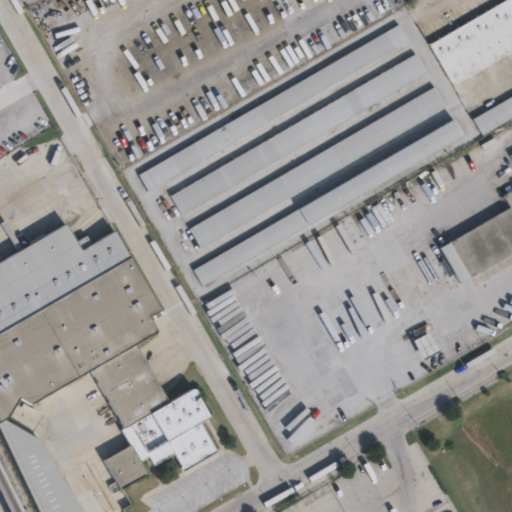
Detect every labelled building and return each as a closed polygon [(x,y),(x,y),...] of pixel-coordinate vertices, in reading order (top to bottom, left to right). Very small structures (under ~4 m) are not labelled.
[(511,0),(503,0),(427,38),(448,81),(511,48),(511,0)] [(409,40),(147,190),(140,175),(399,23),(409,40)] [(424,72),(181,214),(170,195),(415,55),(424,72)] [(444,107),(200,246),(191,230),(434,89),(444,107)] [(511,92),(469,114),(478,132),(511,114),(511,92)] [(461,137),(202,284),(195,272),(452,122),(461,137)] [(511,252),(461,282),(440,247),(510,207),(503,195),(505,194),(498,181),(508,175),(511,182),(511,252)] [(0,262),(63,226),(77,253),(115,231),(161,309),(147,318),(156,332),(133,344),(167,404),(192,389),(208,417),(201,422),(218,451),(183,470),(171,451),(144,466),(148,473),(123,487),(107,459),(132,443),(91,369),(30,404),(84,511),(41,511),(0,427),(0,262)] [(441,349),(423,359),(412,340),(431,330),(441,349)]
